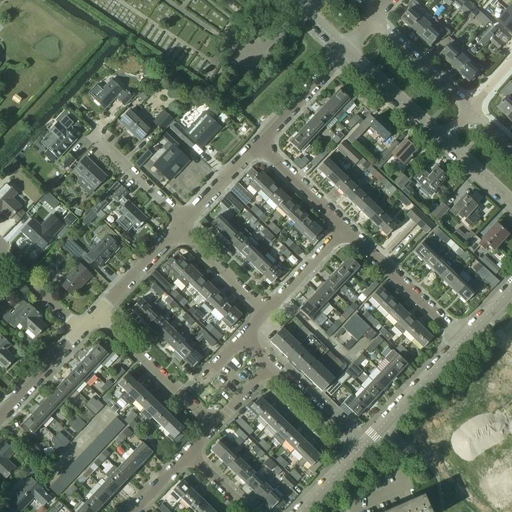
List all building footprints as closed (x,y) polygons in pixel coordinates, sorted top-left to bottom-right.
[(411,9),(402,19),(411,28),(426,12),(413,0),(412,0),(407,6),(411,9)] [(459,9),(467,16),(475,7),(468,0),(467,0),(463,4),(464,5),(459,9)] [(479,11),(475,7),(467,16),(472,21),(475,18),(482,24),(478,28),(481,31),(490,21),(479,11)] [(511,15),(506,11),(497,21),(511,34),(511,15)] [(426,12),(411,28),(421,37),(431,25),(436,21),(426,12)] [(431,25),(421,37),(431,46),(439,37),(443,40),(449,33),(442,26),(436,21),(431,25)] [(501,31),(495,37),(503,44),(507,39),(508,38),(501,31)] [(490,32),(486,37),(489,40),(498,49),(503,44),(495,37),(493,35),(490,32)] [(453,40),(440,55),(446,60),(450,64),(463,49),(457,44),(453,40)] [(450,64),(460,73),(470,61),(466,58),(471,53),(465,48),(463,49),(450,64)] [(470,61),(460,73),(469,82),(482,67),(473,59),(470,61)] [(96,87),(92,91),(92,93),(92,95),(95,98),(94,99),(104,109),(123,89),(112,79),(103,89),(100,87),(98,86),(96,87)] [(507,97),(497,107),(507,117),(511,111),(511,83),(511,82),(501,92),(507,97)] [(339,90),(330,99),(341,109),(345,113),(353,104),(352,103),(356,98),(348,89),(343,94),(339,90)] [(121,104),(123,106),(132,97),(126,91),(117,101),(121,104)] [(330,99),(322,108),(332,118),(333,117),(337,121),(345,113),(341,109),(330,99)] [(322,108),(313,116),(324,126),(332,118),(322,108)] [(132,109),(120,122),(140,140),(151,128),(132,109)] [(158,121),(155,124),(158,127),(162,131),(174,120),(164,110),(155,119),(158,121)] [(356,114),(351,119),(356,123),(361,118),(356,114)] [(369,115),(363,121),(369,126),(384,141),(395,130),(379,115),(374,120),(369,115)] [(65,116),(41,143),(57,158),(76,139),(66,130),(73,123),(65,116)] [(313,116),(305,125),(316,135),(324,126),(313,116)] [(199,118),(185,133),(189,137),(195,143),(201,148),(219,128),(220,126),(220,125),(214,119),(213,119),(211,120),(208,117),(203,122),(199,118)] [(352,128),(356,123),(351,119),(347,123),(352,128)] [(175,124),(171,129),(184,142),(189,137),(185,133),(175,124)] [(305,125),(297,134),(308,144),(316,135),(305,125)] [(356,129),(346,139),(352,145),(362,134),(356,129)] [(167,152),(154,166),(159,171),(159,173),(162,175),(164,175),(170,181),(171,181),(170,181),(176,175),(178,175),(180,172),(180,170),(184,166),(185,166),(189,161),(175,148),(178,144),(180,142),(169,131),(164,136),(169,141),(162,147),(167,152)] [(340,132),(335,137),(339,141),(344,136),(340,132)] [(308,144),(297,134),(289,143),(299,152),(308,144)] [(336,145),(339,141),(335,137),(331,141),(336,145)] [(405,139),(391,154),(403,165),(410,157),(411,158),(412,156),(417,150),(405,139)] [(348,154),(352,149),(343,141),(339,145),(348,154)] [(352,149),(348,154),(347,156),(350,158),(351,156),(353,158),(357,154),(352,149)] [(323,150),(319,154),(323,158),(327,154),(323,150)] [(385,150),(373,163),(379,169),(391,155),(385,150)] [(58,164),(64,169),(67,172),(76,161),(72,157),(68,153),(58,164)] [(323,158),(319,154),(311,163),(315,167),(323,158)] [(325,178),(339,164),(330,156),(317,169),(325,178)] [(86,157),(74,170),(79,174),(82,177),(78,183),(83,188),(88,183),(94,188),(106,176),(86,157)] [(141,157),(137,161),(142,166),(146,161),(141,157)] [(297,157),(293,162),(301,169),(308,161),(304,157),(300,160),(297,157)] [(366,170),(370,166),(361,157),(357,161),(362,165),(361,166),(366,170)] [(325,178),(334,186),(347,173),(339,164),(325,178)] [(413,178),(422,186),(421,186),(431,196),(435,191),(434,190),(446,177),(440,171),(441,170),(436,165),(431,171),(432,171),(429,175),(424,171),(422,169),(413,178)] [(366,170),(375,179),(379,174),(370,166),(366,170)] [(251,169),(242,177),(249,184),(249,185),(256,192),(258,192),(259,190),(260,191),(270,180),(261,171),(257,175),(251,169)] [(334,186),(343,195),(353,184),(356,181),(347,173),(334,186)] [(375,179),(384,187),(388,182),(379,174),(375,179)] [(260,191),(268,199),(278,188),(270,180),(260,191)] [(392,186),(388,182),(384,187),(388,191),(392,186)] [(117,183),(109,191),(113,195),(121,186),(119,184),(117,183)] [(7,184),(0,190),(0,210),(1,209),(10,218),(11,217),(17,222),(26,214),(19,208),(20,207),(11,198),(16,193),(7,184)] [(343,195),(351,203),(361,193),(353,184),(343,195)] [(123,186),(112,197),(118,203),(119,202),(123,206),(118,212),(123,217),(118,222),(127,232),(133,226),(137,230),(147,220),(128,201),(124,198),(123,197),(129,192),(123,186)] [(230,190),(241,201),(246,206),(250,201),(241,193),(241,192),(234,186),(230,190)] [(268,199),(277,207),(287,197),(278,188),(268,199)] [(47,192),(39,201),(42,203),(44,201),(53,209),(59,203),(47,192)] [(228,193),(224,197),(231,204),(239,212),(243,208),(235,200),(228,193)] [(351,203),(360,211),(370,201),(361,193),(351,203)] [(401,203),(405,198),(402,195),(397,200),(401,203)] [(465,217),(472,224),(479,217),(476,214),(479,210),(475,207),(476,206),(464,195),(449,211),(455,216),(459,212),(465,218),(465,217)] [(277,207),(286,216),(296,205),(287,197),(277,207)] [(102,198),(90,210),(96,215),(107,203),(102,198)] [(410,202),(405,198),(401,203),(406,207),(410,202)] [(360,211),(369,220),(379,209),(370,201),(360,211)] [(432,214),(437,220),(448,208),(442,203),(432,214)] [(254,214),(259,210),(254,205),(250,210),(254,214)] [(286,216),(294,224),(304,213),(296,205),(286,216)] [(411,220),(420,211),(415,206),(406,215),(411,220)] [(369,220),(377,228),(387,217),(379,209),(369,220)] [(263,214),(259,210),(254,214),(259,218),(263,214)] [(411,220),(416,224),(425,216),(420,211),(411,220)] [(248,221),(252,216),(248,212),(243,216),(248,221)] [(69,213),(62,221),(69,227),(76,220),(69,213)] [(294,224),(303,233),(313,222),(304,213),(294,224)] [(210,225),(219,234),(229,223),(220,215),(210,225)] [(62,226),(52,216),(40,228),(32,220),(21,231),(32,241),(34,240),(42,248),(51,238),(51,237),(62,226)] [(86,216),(82,221),(87,226),(92,221),(86,216)] [(257,220),(252,216),(248,221),(252,225),(257,220)] [(416,224),(421,229),(430,220),(425,216),(416,224)] [(396,226),(387,217),(377,228),(386,236),(396,226)] [(430,220),(421,229),(426,234),(434,225),(430,220)] [(272,231),(276,226),(271,222),(267,226),(272,231)] [(313,222),(303,233),(312,241),(322,230),(313,222)] [(219,234),(228,242),(238,232),(229,223),(219,234)] [(475,236),(465,246),(473,253),(480,246),(484,250),(488,245),(493,250),(508,234),(496,223),(482,239),(483,240),(481,241),(475,236)] [(280,231),(276,226),(272,231),(276,235),(280,231)] [(102,241),(87,256),(99,267),(119,247),(113,242),(117,238),(106,227),(102,231),(97,236),(102,241)] [(64,228),(57,236),(60,239),(68,231),(64,228)] [(266,237),(270,233),(265,228),(261,233),(266,237)] [(437,228),(433,232),(437,236),(442,241),(446,236),(441,232),(437,228)] [(228,242),(237,250),(246,240),(238,232),(228,242)] [(274,237),(270,233),(266,237),(270,241),(274,237)] [(447,243),(451,247),(455,244),(446,236),(442,241),(446,244),(447,243)] [(249,237),(246,240),(237,250),(245,259),(255,248),(258,245),(249,237)] [(69,238),(65,242),(82,259),(86,254),(69,238)] [(289,248),(293,243),(289,239),(284,243),(289,248)] [(432,250),(435,246),(431,242),(428,246),(424,241),(413,252),(422,261),(432,250)] [(82,259),(65,242),(60,247),(78,263),(81,261),(82,259)] [(301,252),(293,243),(289,248),(297,256),(301,252)] [(459,256),(463,252),(455,244),(451,247),(456,251),(455,252),(459,256)] [(278,250),(283,254),(287,250),(282,246),(278,250)] [(245,259),(254,267),(264,257),(255,248),(245,259)] [(287,250),(283,254),(287,258),(291,254),(287,250)] [(422,261),(431,269),(441,258),(432,250),(422,261)] [(463,252),(459,256),(464,261),(468,256),(469,254),(465,250),(463,252)] [(441,258),(431,269),(439,277),(450,267),(453,263),(445,255),(441,258)] [(172,259),(166,265),(173,273),(175,271),(179,276),(180,276),(190,265),(181,257),(175,262),(172,259)] [(254,267),(263,276),(272,265),(264,257),(254,267)] [(349,257),(340,266),(351,276),(359,267),(354,262),(349,257)] [(271,284),(281,274),(285,269),(276,260),(272,265),(263,276),(271,284)] [(473,269),(477,273),(483,267),(479,263),(473,269)] [(91,276),(79,265),(60,285),(71,296),(91,276)] [(188,284),(198,274),(190,265),(180,276),(179,276),(176,279),(185,287),(188,284)] [(340,266),(332,274),(342,284),(351,276),(340,266)] [(439,277),(448,286),(458,275),(450,267),(439,277)] [(477,273),(484,279),(490,273),(483,267),(477,273)] [(154,270),(150,275),(154,279),(159,275),(154,270)] [(188,284),(197,293),(207,282),(198,274),(188,284)] [(332,274),(324,283),(334,293),(338,289),(342,293),(347,288),(342,284),(332,274)] [(448,286),(457,294),(467,283),(458,275),(448,286)] [(374,281),(366,290),(370,294),(378,285),(374,281)] [(197,293),(206,301),(216,290),(207,282),(197,293)] [(324,283),(316,292),(330,306),(330,305),(326,302),(334,293),(324,283)] [(476,292),(467,283),(457,294),(466,303),(476,292)] [(151,288),(152,289),(160,297),(164,292),(155,284),(151,288)] [(379,306),(390,296),(380,287),(370,297),(379,306)] [(175,299),(179,294),(175,290),(170,294),(175,299)] [(216,290),(206,301),(203,304),(212,312),(214,309),(224,299),(216,290)] [(316,292),(307,301),(322,314),(330,306),(316,292)] [(183,298),(179,294),(175,299),(179,303),(183,298)] [(168,305),(173,301),(168,296),(164,301),(168,305)] [(379,306),(388,314),(398,304),(390,296),(379,306)] [(140,318),(150,307),(141,298),(131,309),(140,318)] [(224,299),(214,309),(223,317),(223,318),(233,307),(224,299)] [(5,320),(14,329),(18,325),(24,330),(26,328),(35,337),(45,327),(38,320),(41,317),(29,305),(28,306),(23,301),(5,320)] [(177,305),(173,301),(168,305),(173,309),(177,305)] [(299,310),(309,319),(313,323),(322,314),(307,301),(299,310)] [(354,302),(349,307),(354,311),(358,306),(354,302)] [(388,314),(397,323),(407,312),(398,304),(388,314)] [(192,315),(197,310),(196,311),(191,306),(187,311),(192,315)] [(140,318),(149,326),(159,315),(150,307),(140,318)] [(223,317),(220,320),(229,329),(242,315),(233,307),(223,318),(223,317)] [(349,307),(345,311),(350,315),(354,311),(349,307)] [(203,315),(197,310),(192,315),(198,321),(203,315)] [(366,319),(370,315),(366,311),(362,315),(366,319)] [(397,323),(393,326),(402,335),(405,331),(415,321),(407,312),(397,323)] [(186,322),(190,318),(185,313),(181,317),(186,322)] [(355,314),(342,327),(345,330),(352,337),(357,341),(362,336),(361,335),(369,327),(355,314)] [(167,324),(159,315),(149,326),(157,335),(167,324)] [(342,315),(333,325),(337,329),(346,319),(342,315)] [(375,320),(370,315),(366,319),(371,324),(375,320)] [(279,350),(302,325),(293,317),(269,341),(279,350)] [(194,322),(190,318),(186,322),(190,326),(194,322)] [(405,331),(414,339),(424,329),(415,321),(405,331)] [(337,329),(333,325),(332,325),(329,322),(321,330),(329,338),(337,329)] [(157,335),(166,343),(176,332),(167,324),(157,335)] [(205,328),(209,332),(213,328),(209,324),(205,328)] [(279,350),(287,358),(311,334),(302,325),(279,350)] [(361,335),(362,336),(369,342),(376,334),(369,327),(361,335)] [(213,328),(209,332),(218,340),(222,336),(213,328)] [(384,336),(387,332),(383,328),(379,332),(384,336)] [(433,337),(424,329),(414,339),(422,348),(433,337)] [(199,334),(203,338),(207,334),(203,330),(199,334)] [(166,343),(174,351),(185,341),(176,332),(166,343)] [(392,336),(387,332),(384,336),(388,341),(392,336)] [(207,334),(203,338),(212,347),(216,343),(207,334)] [(287,358),(296,367),(319,342),(311,334),(287,358)] [(10,344),(0,335),(0,363),(5,369),(15,358),(5,349),(10,344)] [(511,335),(490,360),(511,379),(511,335)] [(174,351),(183,360),(193,349),(185,341),(174,351)] [(370,346),(374,350),(378,345),(374,341),(370,346)] [(89,353),(99,363),(100,363),(103,367),(117,352),(106,342),(101,347),(98,344),(89,353)] [(296,367),(304,375),(328,351),(319,342),(296,367)] [(396,349),(401,353),(404,349),(400,345),(396,349)] [(370,354),(374,350),(370,346),(366,350),(370,354)] [(193,349),(183,360),(192,368),(205,354),(200,349),(196,352),(193,349)] [(404,349),(401,353),(405,357),(409,353),(404,349)] [(392,350),(384,359),(388,363),(398,373),(407,364),(396,354),(392,350)] [(304,375),(313,383),(337,359),(328,351),(304,375)] [(89,353),(81,362),(91,372),(99,363),(89,353)] [(362,354),(353,363),(357,367),(362,363),(362,362),(366,358),(362,354)] [(345,367),(337,359),(313,383),(321,391),(345,367)] [(81,362),(73,371),(83,381),(86,384),(95,375),(91,372),(81,362)] [(357,367),(353,363),(349,367),(353,371),(357,367)] [(388,363),(380,372),(390,382),(398,373),(388,363)] [(112,376),(117,380),(125,372),(121,367),(112,376)] [(73,371),(64,380),(75,390),(83,381),(73,371)] [(345,372),(337,381),(341,385),(349,376),(345,372)] [(380,372),(371,380),(382,390),(390,382),(380,372)] [(127,393),(137,382),(128,373),(118,384),(127,393)] [(112,376),(104,384),(109,389),(117,380),(112,376)] [(64,380),(56,388),(67,398),(69,401),(77,392),(75,390),(64,380)] [(371,380),(363,389),(374,399),(382,390),(371,380)] [(341,385),(337,381),(332,385),(337,389),(341,385)] [(127,393),(122,397),(130,406),(135,401),(145,391),(137,382),(127,393)] [(109,389),(104,384),(100,389),(104,393),(109,389)] [(56,388),(48,397),(59,407),(67,398),(56,388)] [(363,389),(355,398),(365,408),(374,399),(363,389)] [(135,401),(144,409),(154,399),(145,391),(135,401)] [(351,394),(343,403),(346,407),(357,417),(365,408),(355,398),(351,394)] [(48,397),(40,406),(50,416),(59,407),(48,397)] [(88,402),(98,412),(104,406),(98,400),(97,401),(92,397),(88,402)] [(259,416),(269,406),(260,397),(254,403),(251,401),(244,408),(256,419),(259,416)] [(162,407),(154,399),(144,409),(140,413),(149,421),(152,418),(152,417),(162,407)] [(111,408),(115,404),(111,400),(107,404),(111,408)] [(94,416),(98,412),(88,402),(84,406),(94,416)] [(119,408),(115,404),(111,408),(115,412),(119,408)] [(40,406),(32,414),(42,424),(50,416),(40,406)] [(259,416),(268,425),(278,414),(269,406),(259,416)] [(152,418),(160,426),(170,416),(162,407),(152,417),(152,418)] [(129,425),(133,421),(137,416),(132,411),(124,420),(129,425)] [(22,428),(21,428),(34,440),(38,436),(34,433),(42,424),(32,414),(23,423),(25,425),(22,428)] [(268,425),(276,433),(286,422),(278,414),(268,425)] [(511,432),(492,414),(450,460),(474,482),(511,439),(511,432)] [(75,415),(72,419),(79,425),(82,429),(87,424),(83,420),(82,419),(81,420),(75,415)] [(170,416),(160,426),(169,434),(167,436),(175,444),(183,436),(179,433),(183,428),(170,416)] [(112,421),(121,429),(125,425),(116,417),(112,421)] [(236,422),(245,431),(249,427),(240,418),(236,422)] [(82,429),(79,425),(72,419),(67,424),(77,434),(82,429)] [(112,421),(108,425),(117,434),(121,429),(112,421)] [(276,433),(285,441),(295,430),(286,422),(276,433)] [(108,425),(104,429),(113,438),(117,434),(108,425)] [(127,428),(118,437),(122,441),(126,437),(128,438),(132,434),(127,428)] [(104,429),(100,433),(109,442),(113,438),(104,429)] [(239,437),(243,433),(239,429),(235,433),(239,437)] [(285,441),(294,449),(304,439),(295,430),(285,441)] [(59,432),(55,437),(62,443),(65,446),(70,441),(67,438),(65,437),(59,432)] [(100,433),(96,437),(105,446),(109,442),(100,433)] [(145,441),(150,437),(145,433),(141,437),(145,441)] [(150,437),(145,441),(155,450),(157,448),(158,449),(162,445),(152,435),(150,437)] [(219,458),(229,448),(233,444),(224,435),(210,449),(219,458)] [(65,446),(62,443),(55,437),(51,441),(61,451),(65,446)] [(96,437),(92,442),(101,450),(105,446),(96,437)] [(122,441),(118,437),(114,441),(118,445),(122,441)] [(262,447),(266,443),(262,439),(258,443),(262,447)] [(294,449),(302,457),(312,447),(304,439),(294,449)] [(92,442),(88,446),(97,454),(101,450),(92,442)] [(133,451),(144,461),(153,452),(142,442),(133,451)] [(14,451),(6,443),(0,449),(0,474),(5,479),(16,468),(7,460),(14,451)] [(271,448),(266,443),(262,447),(267,452),(271,448)] [(88,446),(84,450),(93,458),(97,454),(88,446)] [(256,454),(260,450),(255,446),(251,450),(256,454)] [(312,447),(302,457),(311,466),(308,469),(312,473),(321,465),(316,460),(321,455),(312,447)] [(219,458),(227,466),(237,456),(229,448),(219,458)] [(84,450),(81,454),(90,462),(93,458),(84,450)] [(106,450),(102,454),(106,458),(110,454),(106,450)] [(264,454),(260,450),(256,454),(260,458),(264,454)] [(133,451),(125,460),(136,470),(144,461),(133,451)] [(81,454),(77,458),(86,467),(90,462),(81,454)] [(106,458),(102,454),(97,459),(102,463),(106,458)] [(279,464),(284,460),(279,455),(275,460),(279,464)] [(227,466),(236,475),(246,464),(237,456),(227,466)] [(77,458),(73,462),(82,471),(86,467),(77,458)] [(276,465),(268,458),(263,464),(270,471),(276,465)] [(125,460),(117,468),(128,478),(136,470),(125,460)] [(288,464),(284,460),(279,464),(284,469),(288,464)] [(73,462),(69,466),(78,475),(82,471),(73,462)] [(236,475),(245,483),(255,473),(246,464),(236,475)] [(69,466),(65,471),(74,479),(78,475),(69,466)] [(282,471),(277,466),(273,471),(278,475),(282,471)] [(31,467),(21,477),(26,482),(35,471),(31,467)] [(89,467),(85,471),(90,475),(94,471),(89,467)] [(119,487),(128,478),(117,468),(109,477),(108,476),(119,487)] [(293,469),(289,474),(297,481),(301,477),(293,469)] [(65,471),(61,475),(70,483),(74,479),(65,471)] [(90,475),(85,471),(81,476),(85,481),(90,475)] [(245,483),(254,492),(264,481),(255,473),(245,483)] [(61,475),(57,479),(66,487),(70,483),(61,475)] [(111,496),(119,487),(108,476),(104,480),(105,481),(100,486),(111,496)] [(295,484),(286,476),(283,480),(291,488),(295,484)] [(39,477),(35,481),(32,478),(8,503),(18,511),(19,511),(34,496),(43,505),(50,497),(52,495),(47,490),(44,486),(45,486),(39,477)] [(57,479),(53,483),(62,491),(66,487),(57,479)] [(181,499),(191,488),(182,479),(168,494),(177,502),(181,498),(181,499)] [(254,492),(262,500),(272,489),(264,481),(254,492)] [(58,496),(62,491),(53,483),(49,487),(58,496)] [(73,484),(69,488),(74,493),(78,489),(73,484)] [(100,486),(92,494),(103,505),(111,496),(100,486)] [(74,493),(69,488),(65,493),(69,498),(74,493)] [(181,499),(190,507),(200,497),(191,488),(181,499)] [(272,489),(262,500),(271,508),(275,504),(279,508),(285,502),(272,489)] [(92,494),(84,503),(93,511),(95,511),(103,505),(92,494)] [(430,511),(423,495),(383,511),(430,511)] [(190,507),(195,511),(201,511),(208,505),(200,497),(190,507)] [(93,511),(84,503),(81,500),(73,509),(75,511),(93,511)] [(61,511),(65,509),(63,507),(62,506),(58,502),(48,511),(61,511)]
